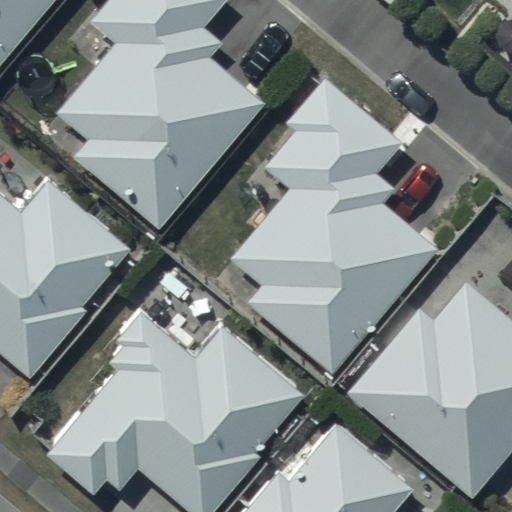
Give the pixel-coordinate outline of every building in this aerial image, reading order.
[(0,0),(0,53),(45,0),(0,0)] [(215,0),(98,0),(87,12),(112,33),(53,103),(85,130),(71,150),(158,221),(265,95),(209,47),(222,32),(203,16),(215,0)] [(258,276),(244,293),(330,366),(437,241),(382,194),(394,180),(376,165),(403,133),(325,66),(284,113),(293,121),(262,157),(290,181),(230,251),(258,276)] [(21,203),(0,184),(0,343),(28,368),(86,302),(80,297),(129,241),(49,171),(21,203)] [(419,299),(348,383),(471,487),(511,439),(511,310),(466,272),(433,311),(419,299)] [(193,348),(140,301),(113,331),(121,337),(106,354),(116,362),(46,443),(93,484),(107,469),(120,480),(139,458),(199,511),(205,511),(209,508),(213,511),(215,511),(277,442),(264,430),(302,386),(222,315),(193,348)] [(279,461),(234,511),(393,511),(388,507),(411,480),(334,415),(288,469),(279,461)]
